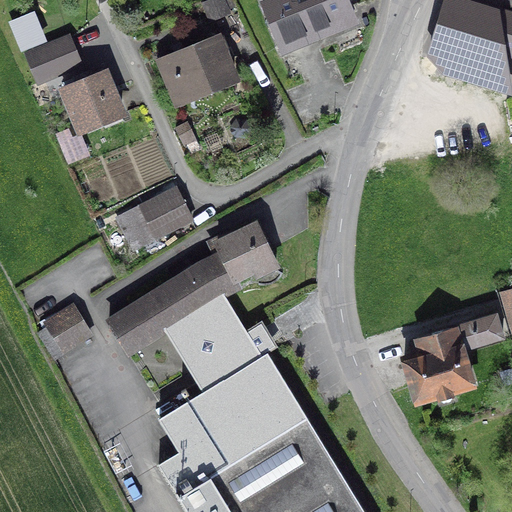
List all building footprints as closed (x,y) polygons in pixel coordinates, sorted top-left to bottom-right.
[(200,0),(209,21),(226,14),(220,0),(200,0)] [(307,29),(348,12),(343,0),(276,0),(262,6),(281,51),(311,38),(307,29)] [(448,0),(446,0),(428,59),(468,71),(510,84),(496,19),(484,15),(485,12),(448,0)] [(37,83),(78,66),(67,38),(25,55),(37,83)] [(177,103),(232,80),(215,40),(183,53),(180,46),(171,50),(174,57),(160,62),(177,103)] [(78,131),(119,114),(103,75),(93,79),(90,71),(72,78),(75,87),(62,92),(78,131)] [(67,163),(85,155),(77,136),(68,140),(65,132),(56,136),(67,163)] [(154,238),(189,220),(174,190),(117,219),(133,250),(155,239),(154,238)] [(271,262),(266,252),(254,226),(208,247),(214,258),(107,323),(125,353),(162,330),(195,383),(179,392),(185,402),(156,419),(177,453),(157,465),(185,511),(363,511),(299,407),(266,353),(259,357),(256,352),(265,346),(260,338),(256,330),(246,336),(241,327),(221,294),(238,286),(235,279),(271,262)] [(88,335),(71,307),(44,324),(47,328),(62,352),(76,343),(88,335)] [(501,338),(494,315),(415,339),(416,342),(408,344),(412,356),(402,359),(415,401),(469,385),(459,351),(501,338)] [(128,439),(76,343),(62,352),(47,328),(36,334),(54,363),(114,475),(136,463),(128,439)]
